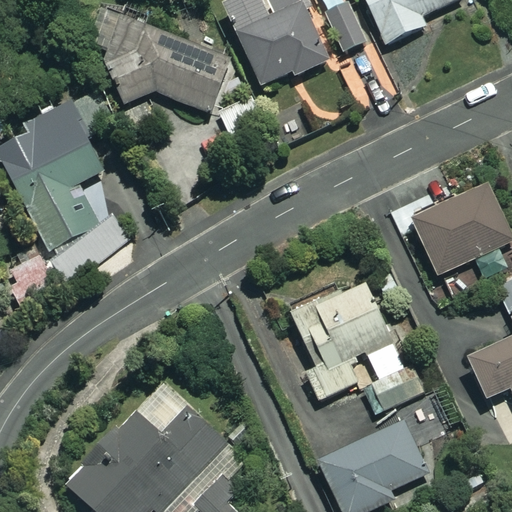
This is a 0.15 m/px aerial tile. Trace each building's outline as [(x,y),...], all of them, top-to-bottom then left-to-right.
[(328,64),(298,0),(277,0),(264,6),(261,0),(258,0),(228,14),(262,89),(295,74),(297,79),(328,64)] [(365,0),(387,48),(427,30),(422,19),(464,0),(365,0)] [(511,9),(511,0),(503,0),(509,11),(511,9)] [(367,44),(351,7),(325,18),(342,55),(367,44)] [(213,116),(232,61),(105,17),(93,51),(115,58),(110,72),(127,110),(157,97),(213,116)] [(107,127),(86,87),(21,119),(31,138),(0,153),(0,154),(62,277),(99,259),(82,226),(96,219),(80,187),(108,173),(89,136),(107,127)] [(267,133),(254,101),(220,115),(234,146),(267,133)] [(511,272),(511,251),(510,247),(511,246),(511,234),(491,189),(413,226),(439,281),(443,279),(453,300),(511,272)] [(58,287),(41,260),(14,278),(17,283),(8,288),(22,310),(58,287)] [(320,405),(358,388),(363,400),(348,407),(354,420),(371,413),(375,422),(435,396),(423,367),(406,374),(369,285),(294,317),(318,373),(308,377),(320,405)] [(511,343),(469,364),(487,404),(511,393),(511,343)] [(249,511),(221,484),(242,463),(166,388),(67,487),(92,511),(249,511)] [(428,477),(405,427),(321,467),(342,511),(376,511),(393,504),(389,495),(428,477)]
